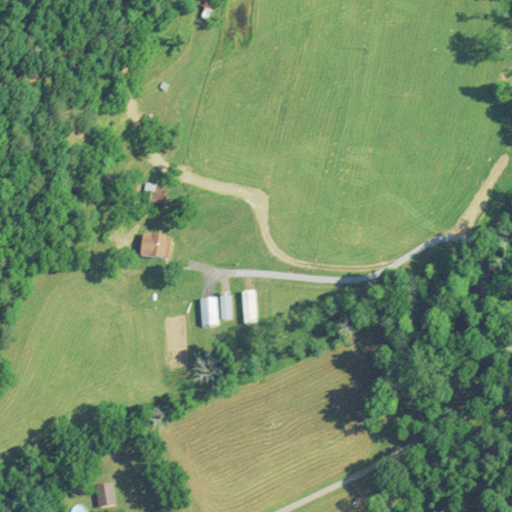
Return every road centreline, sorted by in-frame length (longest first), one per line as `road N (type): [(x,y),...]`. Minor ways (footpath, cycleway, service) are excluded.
road 1 (residential): [(511,270),(490,219),(453,206),(390,247),(251,287),(210,278),(179,224)]
road 2 (residential): [(511,343),(231,511)]
